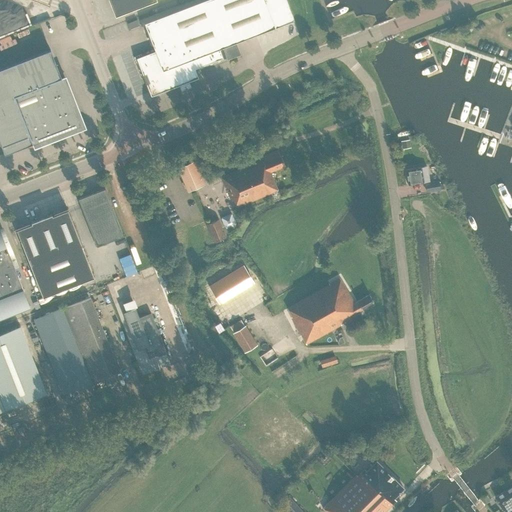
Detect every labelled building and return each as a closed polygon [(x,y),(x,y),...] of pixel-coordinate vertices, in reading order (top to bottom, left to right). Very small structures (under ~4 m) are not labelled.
[(111,0),(116,13),(150,0),(111,0)] [(221,48),(294,20),(285,0),(192,0),(139,21),(141,27),(145,25),(154,48),(133,57),(141,78),(144,77),(151,96),(180,85),(182,89),(189,86),(187,82),(198,78),(195,71),(226,59),(221,48)] [(61,77),(50,50),(0,69),(0,143),(4,154),(32,143),(32,144),(33,144),(32,141),(36,140),(38,143),(82,126),(65,81),(61,83),(59,79),(62,78),(62,77),(61,77)] [(409,139),(401,140),(402,149),(410,147),(409,139)] [(198,154),(203,152),(199,142),(194,144),(198,154)] [(236,207),(277,190),(269,173),(284,166),(278,150),(259,158),(260,160),(220,177),(231,200),(233,199),(236,207)] [(187,191),(204,184),(194,161),(178,168),(187,191)] [(408,185),(429,181),(426,166),(406,170),(408,185)] [(427,192),(440,190),(438,181),(425,184),(427,192)] [(96,246),(123,236),(104,188),(78,199),(96,246)] [(94,277),(67,209),(52,215),(51,213),(31,222),(31,223),(16,229),(42,297),(94,277)] [(227,224),(237,220),(232,209),(222,213),(227,224)] [(213,243),(226,238),(218,218),(206,224),(213,243)] [(4,245),(0,233),(0,317),(29,306),(23,291),(5,244),(4,245)] [(254,282),(243,265),(209,286),(219,303),(254,282)] [(354,302),(340,277),(329,283),(330,284),(288,308),(292,316),(291,317),(306,344),(347,321),(349,324),(355,321),(353,316),(374,304),(369,294),(354,302)] [(62,308),(91,382),(119,371),(90,297),(62,308)] [(63,394),(91,382),(62,308),(34,319),(63,394)] [(139,318),(135,308),(123,312),(137,350),(144,347),(147,354),(156,350),(158,356),(166,353),(150,313),(139,318)] [(220,321),(214,324),(218,332),(224,329),(220,321)] [(0,332),(0,411),(46,393),(19,325),(0,332)] [(244,351),(256,344),(245,326),(233,334),(244,351)] [(323,366),(337,362),(335,356),(321,360),(323,366)] [(403,488),(376,461),(366,471),(364,469),(357,476),(356,474),(322,508),(326,511),(384,511),(396,500),(394,498),(403,488)] [(504,511),(511,511),(511,501),(504,490),(494,497),(504,511)] [(288,511),(303,511),(290,497),(282,505),(288,511)]
